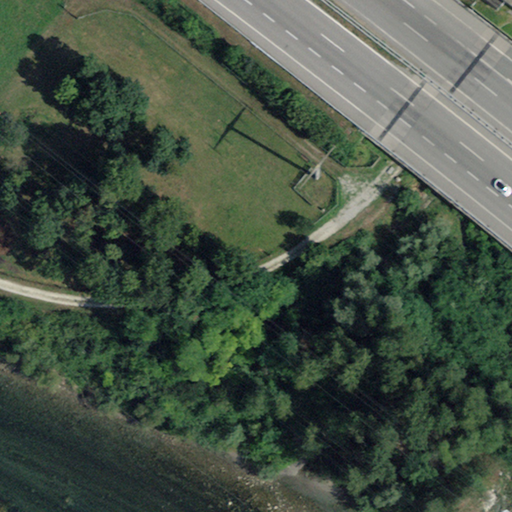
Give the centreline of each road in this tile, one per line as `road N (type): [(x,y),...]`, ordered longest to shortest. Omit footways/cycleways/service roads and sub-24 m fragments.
road 1 (track): [(0,283),(65,300),(145,302),(255,274),(297,251),(423,146),(511,85)]
road 2 (track): [(124,0),(372,190)]
road 3 (motorway): [(273,0),(511,185)]
